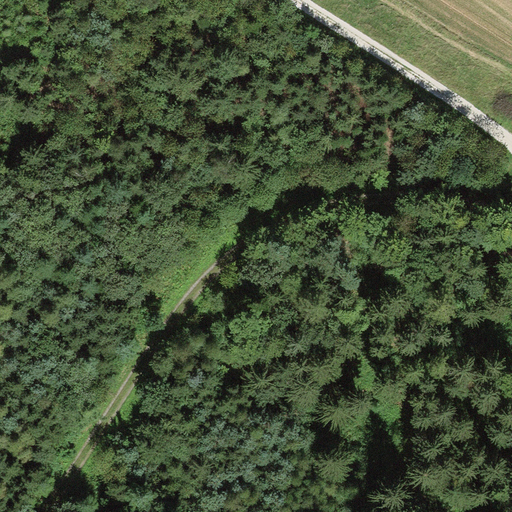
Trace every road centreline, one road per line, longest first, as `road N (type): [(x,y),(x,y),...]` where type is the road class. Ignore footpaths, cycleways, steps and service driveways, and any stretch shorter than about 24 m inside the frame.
road 1 (track): [(43,511),(187,294),(272,228),(318,210),(421,203),(511,223)]
road 2 (track): [(511,148),(290,0)]
